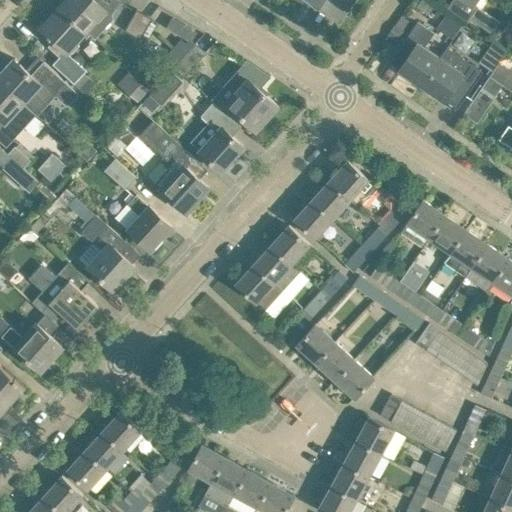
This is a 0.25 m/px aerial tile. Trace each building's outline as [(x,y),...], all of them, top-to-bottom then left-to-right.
[(104,9),(111,13),(118,0),(67,0),(61,7),(85,29),(104,9)] [(312,0),(317,3),(313,10),(315,11),(322,0),(333,7),(337,0),(340,0),(351,7),(355,0),(312,0)] [(500,21),(489,14),(477,6),(469,17),(492,33),(500,21)] [(68,48),(85,29),(61,7),(42,28),(48,33),(47,34),(50,37),(51,36),(54,39),(48,46),(59,56),(53,64),(85,93),(95,82),(85,72),(87,70),(70,55),(72,52),(68,48)] [(137,8),(125,29),(141,38),(153,18),(137,8)] [(453,36),(460,21),(443,13),(436,28),(453,36)] [(177,19),(171,30),(184,37),(190,26),(177,19)] [(421,84),(440,57),(420,43),(430,30),(417,21),(398,49),(408,56),(399,69),(421,84)] [(394,25),(388,34),(397,40),(404,31),(394,25)] [(166,58),(174,66),(196,42),(188,39),(184,43),(181,41),(166,58)] [(196,42),(174,66),(185,75),(185,76),(207,52),(197,43),(196,42)] [(440,57),(421,84),(444,100),(445,98),(453,87),(465,95),(482,71),(467,61),(447,47),(442,54),(440,57)] [(65,81),(43,61),(31,74),(16,59),(15,58),(0,73),(0,80),(23,102),(34,89),(47,101),(65,81)] [(220,94),(214,101),(239,125),(245,119),(257,130),(258,129),(257,127),(269,113),(271,115),(279,105),(259,88),(271,75),(246,58),(227,79),(238,89),(228,101),(220,94)] [(490,75),(511,90),(511,70),(499,61),(490,75)] [(171,69),(150,93),(160,102),(162,104),(183,80),(182,78),(171,69)] [(150,91),(128,71),(117,83),(138,103),(150,91)] [(0,80),(0,140),(6,146),(35,113),(23,102),(0,80)] [(478,122),(496,95),(482,86),(464,113),(478,122)] [(160,102),(150,93),(141,102),(151,112),(160,102)] [(241,126),(239,125),(214,101),(213,101),(199,115),(216,130),(198,149),(221,170),(243,145),(231,135),(239,126),(240,127),(241,126)] [(154,182),(183,209),(184,210),(207,185),(184,164),(183,165),(179,161),(188,151),(142,109),(131,121),(174,160),(154,182)] [(511,127),(509,125),(500,138),(511,146),(511,127)] [(85,140),(76,150),(87,159),(95,149),(85,140)] [(12,157),(8,152),(0,144),(0,163),(4,167),(12,157)] [(8,152),(12,157),(24,167),(31,159),(15,145),(8,152)] [(116,157),(104,169),(125,189),(137,176),(116,157)] [(360,207),(378,187),(347,159),(330,179),(349,198),(360,207)] [(332,217),(349,198),(330,179),(312,198),(332,217)] [(68,204),(76,195),(67,187),(56,198),(63,204),(65,206),(67,203),(68,204)] [(116,216),(128,228),(150,248),(171,225),(149,205),(136,194),(116,216)] [(94,242),(103,250),(96,258),(86,250),(79,257),(88,265),(113,288),(135,265),(118,250),(126,241),(106,222),(76,195),(68,204),(98,231),(91,239),(92,240),(94,242)] [(314,236),(332,217),(312,198),(294,218),(314,236)] [(429,236),(445,213),(423,198),(407,221),(407,222),(401,231),(422,246),(429,236)] [(394,209),(380,225),(388,232),(406,212),(408,209),(410,207),(409,206),(408,206),(407,205),(404,203),(400,201),(397,205),(397,206),(394,209)] [(451,251),(466,228),(445,213),(429,236),(451,251)] [(30,226),(36,232),(46,222),(39,216),(30,226)] [(292,262),(310,243),(289,224),(271,243),(292,262)] [(371,252),(388,232),(380,225),(362,244),(371,252)] [(30,226),(23,234),(29,240),(33,236),(36,232),(30,226)] [(465,275),(488,243),(466,228),(451,251),(453,252),(446,261),(465,275)] [(395,237),(379,254),(384,258),(399,243),(395,237)] [(301,270),(292,262),(271,243),(254,263),(283,289),(301,270)] [(493,280),(509,257),(488,243),(465,275),(487,291),(494,281),(493,280)] [(353,271),(371,252),(362,244),(345,264),(353,271)] [(511,293),(511,259),(509,257),(493,280),(494,281),(511,293)] [(5,258),(0,263),(0,270),(9,279),(18,270),(5,258)] [(32,301),(42,309),(43,310),(50,302),(78,327),(99,305),(81,289),(89,280),(68,261),(40,292),(32,301)] [(266,309),(283,289),(254,263),(236,282),(257,301),(266,309)] [(392,290),(399,280),(377,265),(371,275),(392,290)] [(321,289),(330,297),(348,277),(339,269),(321,289)] [(420,295),(415,291),(422,280),(408,271),(400,281),(399,280),(392,290),(414,304),(420,295)] [(374,299),(381,289),(359,274),(353,284),(374,299)] [(0,288),(0,290),(32,319),(42,309),(32,301),(8,280),(0,288)] [(442,309),(436,305),(441,297),(426,287),(420,295),(414,304),(435,319),(442,309)] [(321,289),(304,308),(313,316),(330,297),(321,289)] [(396,313),(403,304),(381,289),(374,299),(396,313)] [(396,313),(417,328),(424,318),(403,304),(396,313)] [(295,336),(313,316),(304,308),(286,328),(295,336)] [(457,334),(463,324),(442,309),(435,319),(457,334)] [(62,344),(37,322),(24,337),(10,324),(11,324),(0,314),(0,336),(1,335),(40,370),(62,344)] [(316,361),(335,340),(316,322),(297,343),(316,361)] [(424,348),(438,328),(429,322),(415,342),(424,348)] [(457,334),(479,349),(485,339),(463,324),(457,334)] [(435,355),(449,335),(438,328),(424,348),(435,355)] [(446,362),(459,343),(449,335),(435,355),(446,362)] [(336,379),(355,358),(335,340),(316,361),(336,379)] [(456,370),(470,350),(459,343),(446,362),(456,370)] [(0,400),(6,407),(25,386),(0,363),(0,351),(3,348),(0,344),(0,400)] [(511,349),(502,345),(494,362),(505,366),(511,351),(511,349)] [(467,377),(480,357),(470,350),(456,370),(467,377)] [(477,384),(488,362),(480,357),(467,377),(477,384)] [(355,397),(374,376),(355,358),(336,379),(355,397)] [(483,386),(494,391),(502,373),(491,368),(483,386)] [(391,420),(401,398),(391,393),(380,414),(391,420)] [(402,426),(413,404),(401,398),(391,420),(402,426)] [(475,403),(467,421),(478,426),(486,409),(486,408),(475,403)] [(413,432),(423,410),(413,404),(402,426),(413,432)] [(124,448),(142,429),(121,410),(103,429),(124,448)] [(424,438),(435,416),(423,410),(413,432),(424,438)] [(382,452),(394,429),(369,415),(357,438),(382,452)] [(434,444),(446,423),(435,416),(424,438),(434,444)] [(446,423),(434,444),(445,450),(457,429),(446,423)] [(464,427),(456,445),(467,450),(475,432),(464,427)] [(106,468),(124,448),(103,429),(85,449),(106,468)] [(369,475),(382,452),(357,438),(344,461),(369,475)] [(212,480),(225,456),(202,443),(189,468),(212,480)] [(88,487),(106,468),(85,449),(67,468),(88,487)] [(511,478),(511,449),(501,473),(511,478)] [(414,459),(410,468),(423,474),(434,480),(444,456),(434,451),(434,452),(430,459),(427,465),(420,462),(414,459)] [(450,458),(445,468),(456,473),(463,456),(453,451),(450,458)] [(227,507),(235,493),(248,468),(225,456),(212,480),(204,494),(227,507)] [(164,485),(182,465),(174,457),(156,477),(164,485)] [(356,498),(369,475),(344,461),(332,484),(356,498)] [(258,506),(271,481),(248,468),(235,493),(258,506)] [(156,477),(151,482),(141,473),(128,487),(131,491),(147,504),(164,485),(156,477)] [(511,507),(511,478),(501,473),(490,497),(511,507)] [(64,511),(66,511),(83,493),(62,474),(44,494),(64,511)] [(423,503),(434,480),(423,474),(412,498),(423,503)] [(442,475),(434,491),(445,496),(453,480),(442,475)] [(268,511),(284,511),(294,494),(271,481),(258,506),(268,511)] [(327,511),(348,511),(356,498),(332,484),(319,507),(327,511)] [(115,511),(139,511),(147,504),(131,491),(122,500),(117,495),(108,505),(115,511)] [(64,511),(44,494),(27,511),(64,511)] [(511,511),(511,507),(490,497),(482,511),(511,511)] [(418,511),(423,503),(412,498),(405,511),(418,511)]
